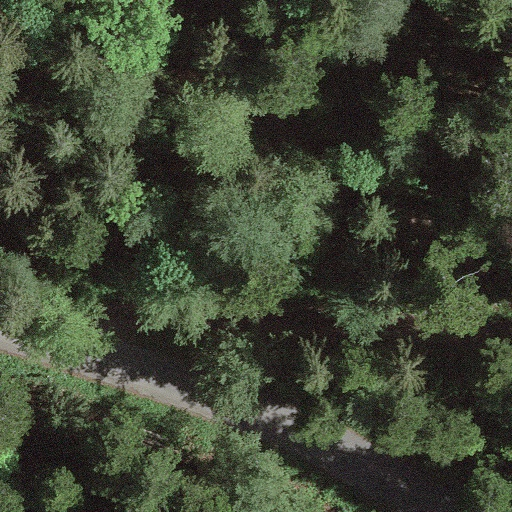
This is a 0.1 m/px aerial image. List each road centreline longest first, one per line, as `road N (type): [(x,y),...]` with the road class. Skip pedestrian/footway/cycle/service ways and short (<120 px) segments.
road 1 (unclassified): [(449,511),(243,411),(0,325)]
road 2 (track): [(35,337),(122,318),(196,316),(511,350)]
